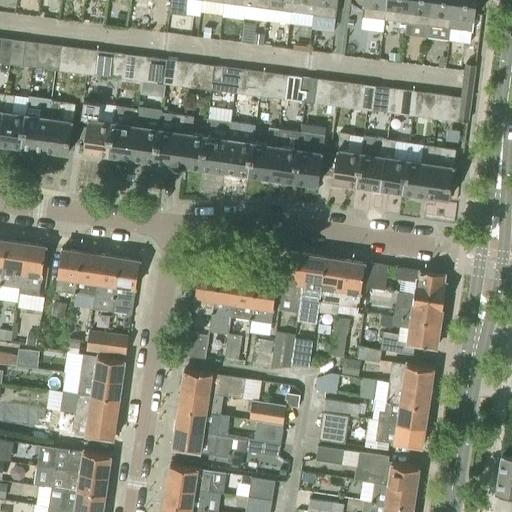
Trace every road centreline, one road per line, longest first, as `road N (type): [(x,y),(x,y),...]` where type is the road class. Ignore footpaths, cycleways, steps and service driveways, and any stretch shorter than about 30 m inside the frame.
road 1 (secondary): [(451,511),(504,141)]
road 2 (unclassified): [(132,511),(175,224)]
road 3 (unclassified): [(440,252),(275,222),(175,224)]
road 4 (unclassified): [(175,224),(0,201)]
